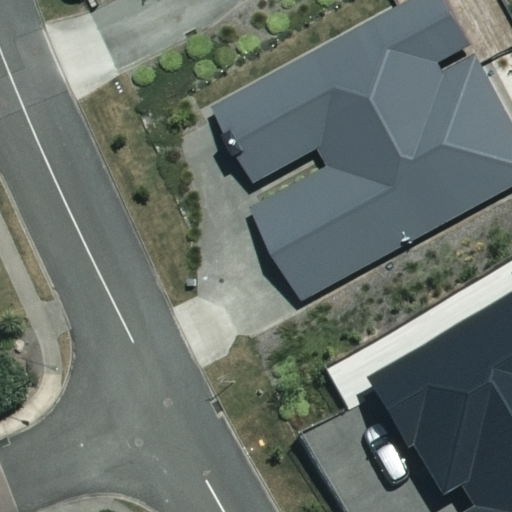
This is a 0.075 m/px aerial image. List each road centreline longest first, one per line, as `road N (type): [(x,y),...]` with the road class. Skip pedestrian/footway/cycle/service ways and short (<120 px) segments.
road 1 (residential): [(167,415),(0,47)]
road 2 (residential): [(0,479),(167,415)]
